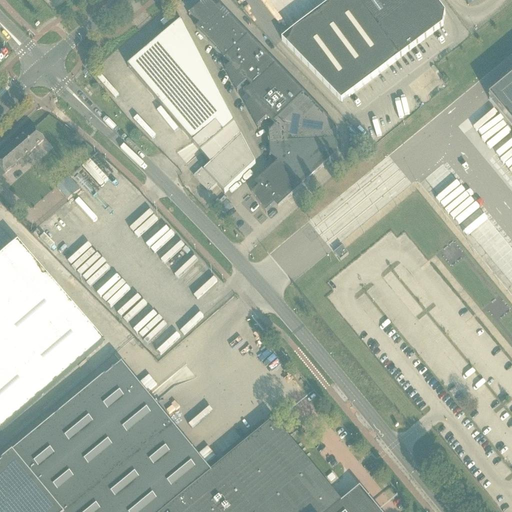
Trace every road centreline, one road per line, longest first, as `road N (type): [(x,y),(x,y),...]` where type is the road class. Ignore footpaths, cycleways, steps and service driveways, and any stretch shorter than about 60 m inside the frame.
road 1 (tertiary): [(449,511),(227,247),(79,101)]
road 2 (unknown): [(201,0),(185,17),(265,168),(233,200),(261,234),(237,259)]
road 3 (unknown): [(448,132),(375,202),(263,289)]
